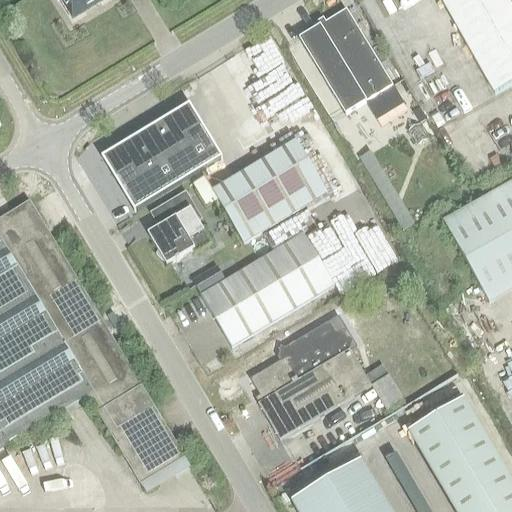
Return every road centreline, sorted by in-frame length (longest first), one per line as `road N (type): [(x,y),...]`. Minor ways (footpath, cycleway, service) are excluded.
road 1 (unclassified): [(259,511),(41,144)]
road 2 (tertiary): [(41,144),(278,0)]
